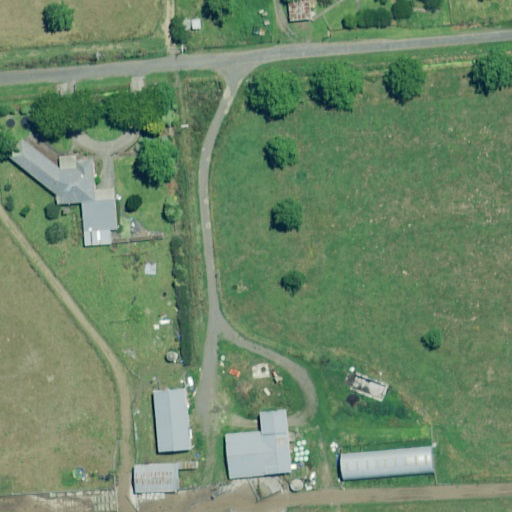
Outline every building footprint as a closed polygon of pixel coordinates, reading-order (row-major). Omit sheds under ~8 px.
[(312,0),(290,0),(292,21),(313,20),(312,0)] [(77,157),(61,158),(61,168),(21,137),(8,154),(60,194),(60,205),(84,203),(86,246),(112,244),(111,230),(119,230),(116,190),(97,191),(95,160),(78,161),(77,157)] [(270,378),(269,364),(252,365),(253,379),(270,378)] [(389,386),(356,375),(351,390),(384,401),(389,386)] [(192,450),(188,390),(157,392),(161,452),(192,450)] [(294,473),(288,411),(263,413),(265,432),(227,435),(232,479),(294,473)] [(436,472),(434,448),(414,449),(414,451),(342,456),(344,479),(436,472)] [(181,492),(180,465),(136,465),(137,493),(181,492)]
